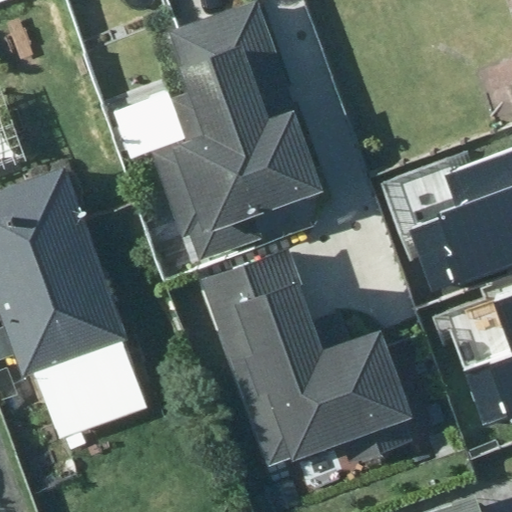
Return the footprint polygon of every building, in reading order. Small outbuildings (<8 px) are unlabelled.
[(330,194),(257,3),(159,40),(188,119),(147,135),(189,247),(330,194)] [(469,190),(419,208),(443,275),(511,249),(511,127),(454,148),(469,190)] [(63,177),(0,198),(0,327),(39,439),(142,404),(63,177)] [(324,357),(289,256),(206,285),(270,467),(412,418),(383,336),(324,357)] [(511,301),(511,332),(476,345),(498,407),(511,401),(511,274),(503,277),(511,301)]
